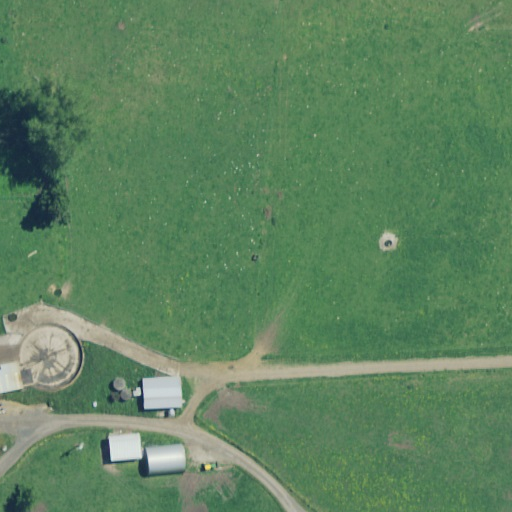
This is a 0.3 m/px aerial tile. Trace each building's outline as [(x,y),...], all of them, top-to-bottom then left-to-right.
[(0,370),(0,394),(21,390),(16,367),(0,370)] [(179,409),(178,379),(142,380),(142,410),(179,409)] [(111,394),(121,394),(121,401),(138,400),(137,380),(120,381),(111,382),(111,394)] [(138,460),(137,435),(106,437),(108,462),(138,460)] [(141,451),(145,450),(147,479),(184,476),(182,447),(163,449),(162,438),(140,440),(141,451)]
